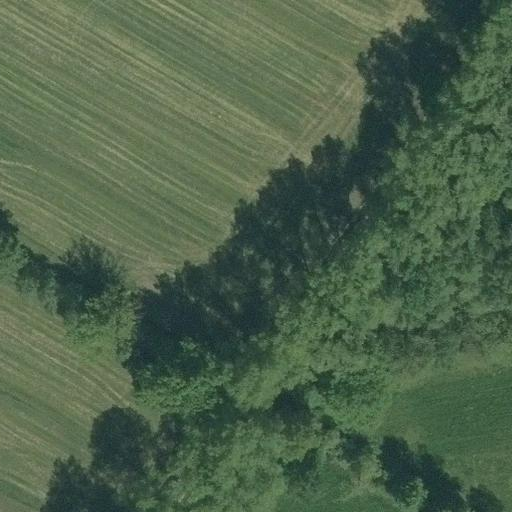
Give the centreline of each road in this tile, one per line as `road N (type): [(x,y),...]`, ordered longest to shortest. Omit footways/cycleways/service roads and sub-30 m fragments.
road 1 (track): [(169,511),(511,31)]
road 2 (track): [(288,346),(511,315)]
